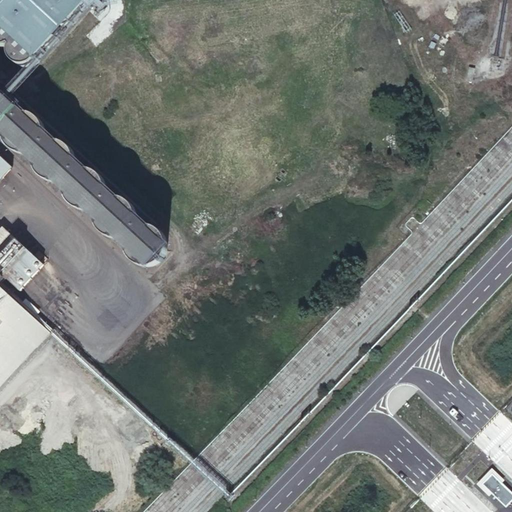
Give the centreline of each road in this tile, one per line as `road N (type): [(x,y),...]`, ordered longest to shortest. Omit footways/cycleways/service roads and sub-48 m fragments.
road 1 (unclassified): [(511,247),(258,511)]
road 2 (unknown): [(511,475),(399,364)]
